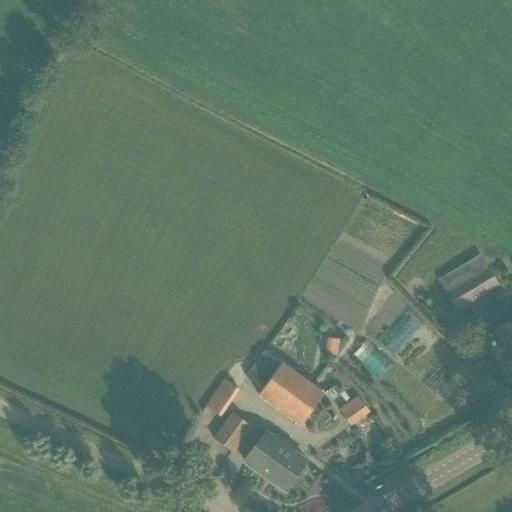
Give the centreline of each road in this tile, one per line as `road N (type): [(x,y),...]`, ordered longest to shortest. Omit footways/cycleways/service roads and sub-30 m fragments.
road 1 (unclassified): [(223,511),(0,409)]
road 2 (tertiary): [(380,511),(511,431)]
